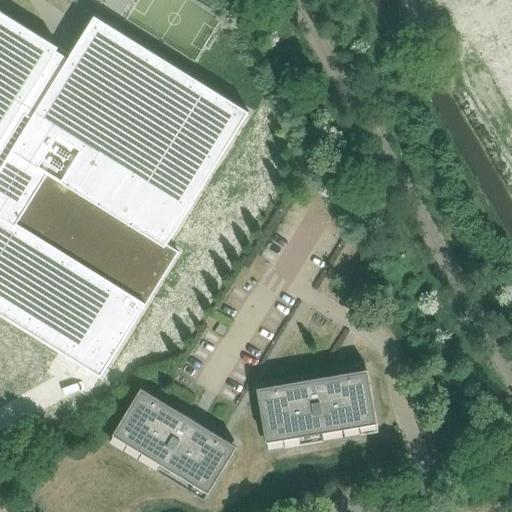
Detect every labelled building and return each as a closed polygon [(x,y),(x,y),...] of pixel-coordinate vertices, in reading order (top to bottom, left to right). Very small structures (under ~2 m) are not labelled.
[(470,0),(481,17),(508,0),(470,0)] [(511,0),(508,0),(481,17),(492,35),(511,23),(511,0)] [(0,314),(101,377),(178,253),(167,246),(249,113),(95,18),(71,56),(69,60),(56,52),(58,48),(44,39),(0,12),(0,314)] [(511,23),(492,35),(502,54),(511,48),(511,23)] [(511,48),(502,54),(511,69),(511,48)] [(368,371),(257,390),(267,443),(269,443),(269,442),(283,440),(284,447),(283,447),(283,449),(303,445),(303,444),(302,444),(301,437),(321,433),(322,440),(321,441),(321,442),(325,442),(325,440),(324,440),(322,433),(343,430),(344,437),(343,437),(343,439),(363,435),(363,433),(362,434),(361,426),(375,424),(375,425),(377,424),(368,371)] [(237,447),(141,389),(113,436),(115,437),(116,436),(120,439),(128,444),(124,450),(123,449),(122,451),(140,461),(140,460),(139,459),(143,453),(161,464),(157,470),(156,469),(155,471),(158,473),(159,471),(158,471),(162,465),(179,475),(176,481),(175,481),(174,482),(191,493),(192,491),(191,491),(195,485),(207,492),(207,493),(209,494),(237,447)]
